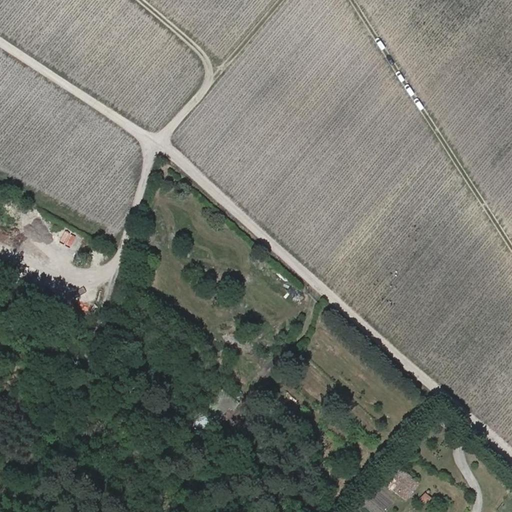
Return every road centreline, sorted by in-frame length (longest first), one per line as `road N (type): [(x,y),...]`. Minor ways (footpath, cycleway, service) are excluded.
road 1 (track): [(160,144),(511,453)]
road 2 (track): [(0,42),(160,144),(146,153),(114,274)]
road 3 (track): [(160,144),(211,83),(209,60),(139,0)]
